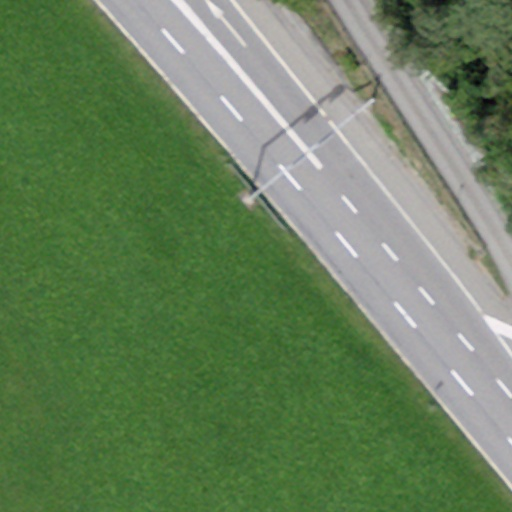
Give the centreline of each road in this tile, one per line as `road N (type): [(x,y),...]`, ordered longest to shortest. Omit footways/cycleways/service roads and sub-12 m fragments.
road 1 (primary): [(286,159),(511,428)]
road 2 (track): [(511,241),(365,0)]
road 3 (primary): [(140,0),(286,159)]
road 4 (trunk): [(286,159),(222,0)]
